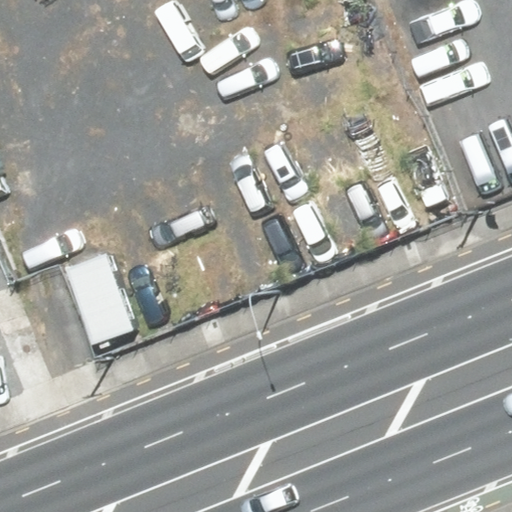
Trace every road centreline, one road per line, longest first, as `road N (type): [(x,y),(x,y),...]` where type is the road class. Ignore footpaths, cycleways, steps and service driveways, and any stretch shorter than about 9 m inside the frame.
road 1 (primary): [(0,495),(511,289)]
road 2 (primary): [(511,426),(292,511)]
